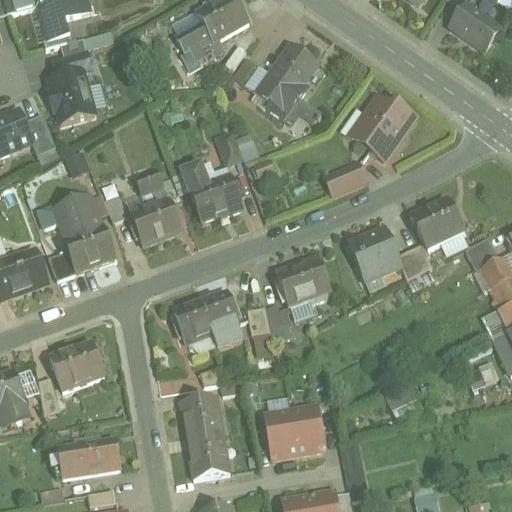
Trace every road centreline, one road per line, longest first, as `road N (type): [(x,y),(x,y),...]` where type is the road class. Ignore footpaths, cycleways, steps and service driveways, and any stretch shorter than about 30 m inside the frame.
road 1 (residential): [(504,131),(369,205),(127,300)]
road 2 (secondary): [(314,0),(504,131)]
road 3 (residential): [(127,300),(163,511)]
road 4 (residential): [(127,300),(0,348)]
